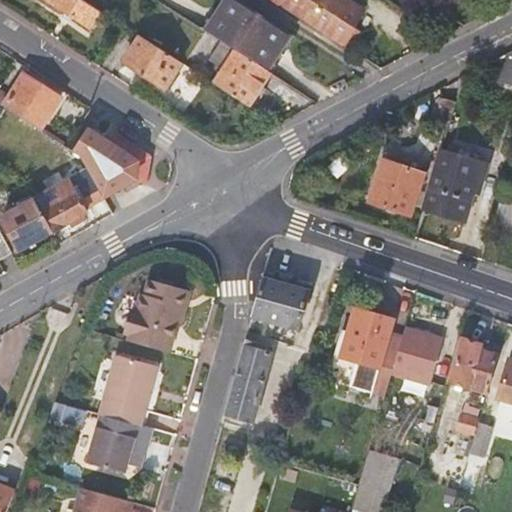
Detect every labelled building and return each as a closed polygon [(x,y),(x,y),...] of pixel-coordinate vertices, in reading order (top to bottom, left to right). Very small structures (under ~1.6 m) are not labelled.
[(46,0),(90,27),(100,10),(83,0),(46,0)] [(267,69),(289,33),(238,0),(224,0),(205,29),(237,49),(267,69)] [(325,0),(273,0),(311,24),(325,0)] [(341,43),(352,26),(363,10),(346,0),(325,0),(311,24),(341,43)] [(464,24),(436,7),(425,24),(443,35),(464,24)] [(165,87),(180,62),(139,36),(124,61),(165,87)] [(249,106),(271,71),(267,69),(237,49),(215,84),(249,106)] [(511,50),(501,56),(511,61),(511,50)] [(24,74),(3,107),(40,130),(61,98),(24,74)] [(436,121),(449,125),(456,100),(443,96),(436,121)] [(91,127),(74,153),(79,156),(88,170),(103,196),(133,180),(140,159),(91,127)] [(441,152),(435,171),(423,209),(465,222),(476,184),(482,186),(487,166),(441,152)] [(382,159),(366,202),(408,217),(423,174),(382,159)] [(88,170),(34,199),(52,232),(106,202),(103,196),(88,170)] [(491,230),(511,235),(511,183),(505,182),(491,230)] [(52,232),(34,199),(1,218),(19,251),(52,232)] [(0,260),(13,253),(2,232),(0,232),(0,260)] [(308,292),(262,278),(251,316),(298,330),(308,292)] [(139,316),(132,340),(131,345),(171,355),(178,328),(183,329),(188,311),(183,310),(188,293),(152,283),(148,301),(143,300),(139,316)] [(390,332),(394,319),(355,307),(349,330),(343,328),(336,353),(345,386),(387,398),(394,374),(405,337),(390,332)] [(128,339),(132,340),(139,316),(134,315),(128,339)] [(409,378),(429,384),(432,385),(445,340),(407,328),(405,337),(394,374),(409,378)] [(449,381),(488,393),(499,356),(479,350),(480,347),(461,340),(449,381)] [(271,354),(243,345),(224,416),(251,422),(271,354)] [(112,357),(96,417),(140,429),(156,370),(112,357)] [(497,397),(511,402),(511,360),(508,359),(497,397)] [(426,393),(429,384),(409,378),(406,387),(426,393)] [(427,417),(435,420),(440,405),(431,402),(427,417)] [(455,429),(476,435),(479,424),(483,411),(463,405),(455,429)] [(492,427),(479,424),(476,435),(475,438),(488,442),(492,427)] [(131,454),(137,456),(145,459),(149,445),(93,430),(83,465),(125,478),(128,466),(131,454)] [(387,511),(402,457),(373,449),(355,509),(365,511),(387,511)] [(134,467),(137,456),(131,454),(128,466),(134,467)] [(0,511),(5,511),(14,490),(0,485),(0,511)] [(130,511),(132,506),(81,492),(75,511),(130,511)]
